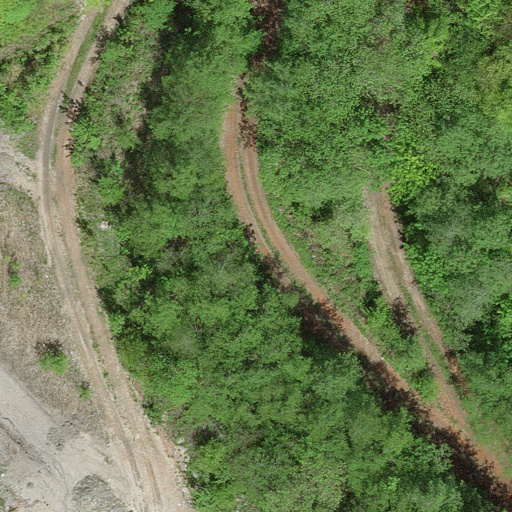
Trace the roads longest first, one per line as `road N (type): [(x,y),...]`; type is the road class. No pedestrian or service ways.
road 1 (track): [(100,0),(72,61),(0,160)]
road 2 (track): [(0,411),(93,511)]
